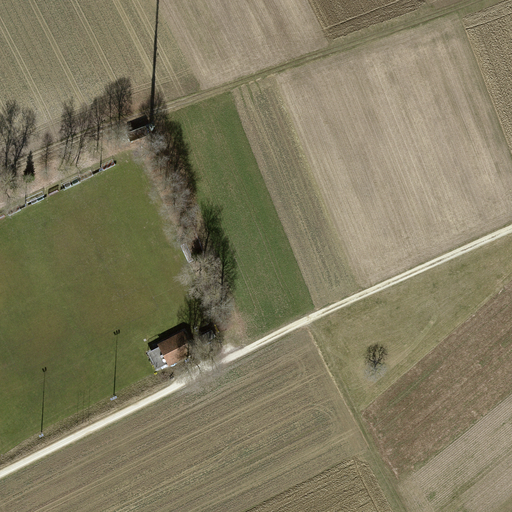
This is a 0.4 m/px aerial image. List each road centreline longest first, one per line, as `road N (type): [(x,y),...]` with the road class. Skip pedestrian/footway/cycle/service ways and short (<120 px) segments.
road 1 (track): [(0,477),(328,309),(511,228)]
road 2 (track): [(476,0),(106,127),(0,173)]
